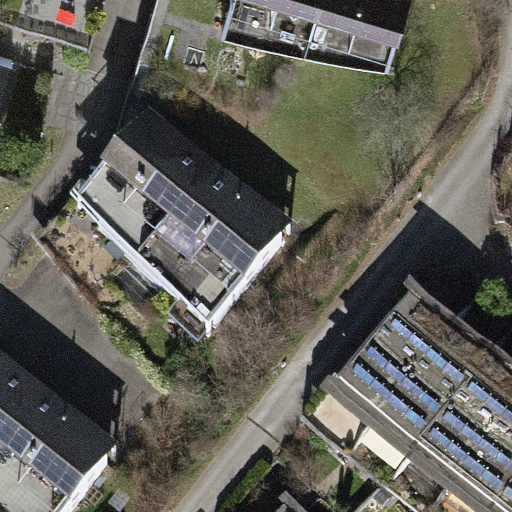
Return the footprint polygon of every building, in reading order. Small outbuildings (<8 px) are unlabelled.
[(420,0),(241,0),(229,47),(396,91),(420,0)] [(23,88),(0,81),(0,154),(4,156),(23,88)] [(292,255),(156,141),(74,237),(211,352),(292,255)] [(344,424),(388,456),(466,355),(427,327),(344,424)] [(388,456),(427,487),(504,390),(466,355),(388,456)] [(82,511),(118,470),(0,371),(0,511),(82,511)] [(427,487),(455,511),(461,511),(511,447),(511,395),(504,390),(427,487)] [(511,511),(511,447),(461,511),(511,511)]
